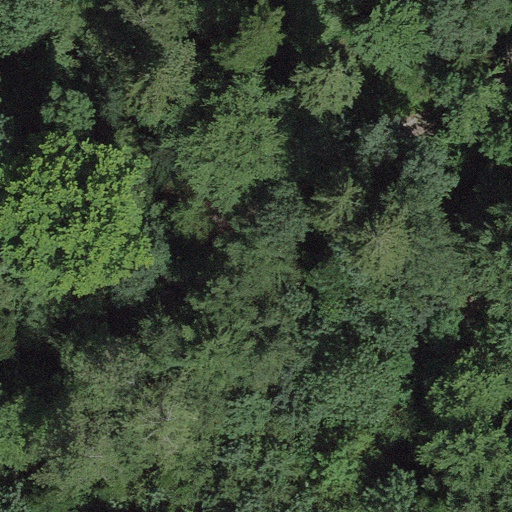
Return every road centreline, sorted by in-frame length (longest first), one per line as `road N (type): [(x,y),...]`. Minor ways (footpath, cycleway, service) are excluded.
road 1 (track): [(0,399),(511,65)]
road 2 (track): [(511,222),(476,332),(379,511)]
